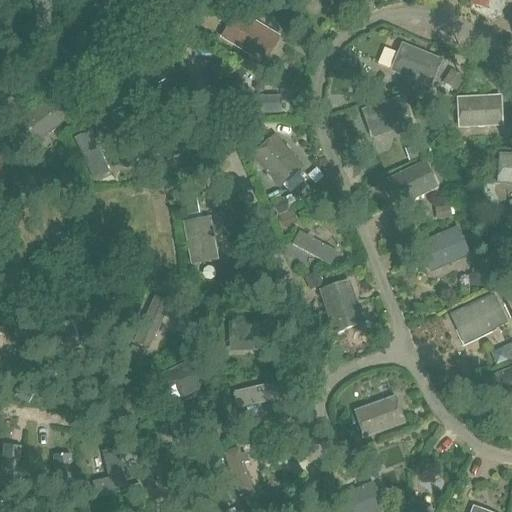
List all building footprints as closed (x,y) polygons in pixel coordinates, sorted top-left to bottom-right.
[(32,0),(36,31),(50,29),(47,0),(32,0)] [(111,7),(109,0),(77,0),(81,14),(111,7)] [(471,0),(471,4),(487,9),(489,0),(471,0)] [(223,38),(253,57),(269,32),(244,17),(249,10),(242,6),(223,38)] [(402,45),(392,72),(431,88),(442,61),(402,45)] [(143,59),(129,65),(145,102),(159,96),(155,87),(166,82),(157,62),(146,66),(143,59)] [(281,94),(235,96),(234,96),(235,115),(281,113),(281,94)] [(372,138),(412,124),(402,97),(363,111),(372,138)] [(460,128),(490,127),(489,113),(501,112),(500,97),(458,99),(460,128)] [(42,102),(13,124),(31,147),(60,125),(42,102)] [(280,187),(302,168),(275,137),(253,156),(280,187)] [(99,177),(113,173),(105,145),(91,149),(99,177)] [(511,155),(500,155),(498,184),(511,185),(511,155)] [(398,207),(436,188),(424,164),(386,182),(398,207)] [(458,225),(461,212),(447,210),(444,223),(458,225)] [(211,216),(182,222),(191,266),(219,261),(211,216)] [(435,270),(468,255),(456,228),(423,244),(435,270)] [(329,265),(336,252),(300,233),(293,246),(329,265)] [(317,295),(334,332),(361,319),(345,283),(317,295)] [(476,333),(478,336),(505,323),(492,297),(452,316),(459,330),(462,328),(476,333)] [(139,347),(159,357),(177,318),(157,308),(139,347)] [(268,358),(269,348),(252,347),(252,358),(268,358)] [(499,356),(503,369),(511,366),(511,352),(499,356)] [(511,368),(492,377),(503,404),(511,400),(511,368)] [(355,411),(365,439),(395,428),(385,400),(355,411)] [(21,444),(4,442),(0,476),(0,497),(16,500),(21,444)] [(118,446),(104,450),(110,476),(97,479),(101,495),(129,488),(118,446)] [(228,466),(243,485),(261,472),(247,452),(228,466)] [(338,498),(343,511),(379,511),(383,511),(372,484),(338,498)] [(433,511),(434,510),(409,498),(402,511),(433,511)]
